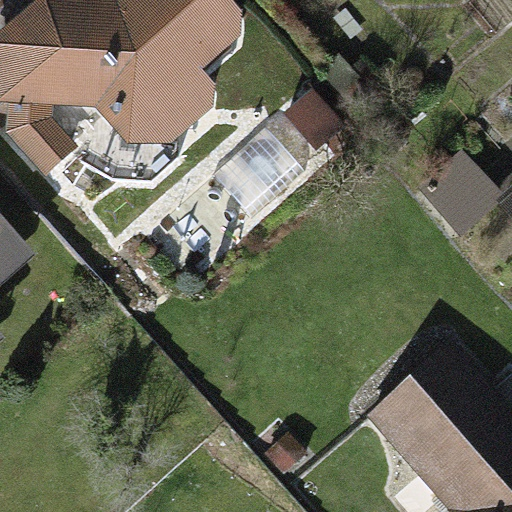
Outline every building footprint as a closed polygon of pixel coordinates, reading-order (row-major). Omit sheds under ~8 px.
[(261,31),(231,0),(133,0),(133,1),(118,0),(57,0),(5,44),(25,107),(118,112),(154,149),(191,147),(232,114),(237,84),(222,69),(261,31)] [(0,118),(21,97),(0,76),(0,118)] [(322,86),(291,113),(320,146),(351,119),(322,86)] [(59,112),(31,137),(64,174),(92,149),(59,112)] [(507,196),(471,155),(433,189),(469,229),(507,196)] [(0,225),(0,360),(8,352),(0,343),(0,316),(45,275),(0,225)] [(462,511),(511,511),(511,408),(452,344),(374,417),(462,511)]
